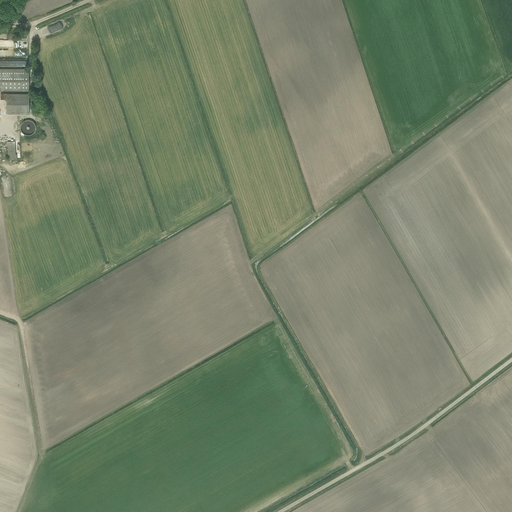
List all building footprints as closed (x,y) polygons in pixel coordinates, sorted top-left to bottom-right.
[(48,28),(39,31),(41,37),(51,33),(48,28)] [(16,47),(16,43),(10,42),(10,37),(6,37),(5,46),(16,47)] [(31,69),(0,69),(0,91),(8,92),(8,93),(31,93),(31,69)] [(9,94),(9,114),(31,114),(31,94),(9,94)] [(18,127),(9,128),(9,160),(18,160),(18,127)]
